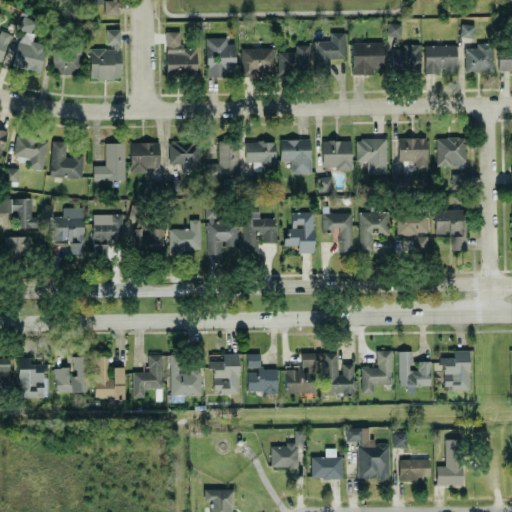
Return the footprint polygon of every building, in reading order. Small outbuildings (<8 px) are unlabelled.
[(118,13),(117,0),(103,0),(104,13),(118,13)] [(399,36),(400,22),(387,21),(386,34),(399,36)] [(472,36),(473,23),(460,22),(459,34),(472,36)] [(0,59),(10,31),(0,26),(0,59)] [(120,77),(119,28),(105,28),(105,46),(86,46),(87,78),(120,77)] [(164,74),(195,75),(196,46),(179,46),(180,30),(165,30),(164,74)] [(343,57),(344,31),(329,31),(329,40),(314,39),(313,73),(329,73),(330,57),(343,57)] [(234,42),(225,42),(225,36),(205,36),(204,75),(224,75),(224,69),(234,69),(234,42)] [(39,71),(44,43),(17,38),(11,65),(39,71)] [(372,72),(372,66),(382,66),(382,41),(351,41),(351,73),(372,72)] [(463,70),(491,70),(492,42),(475,41),(475,46),(464,46),(463,70)] [(308,43),(294,43),(294,50),(276,50),(277,71),(309,71),(308,43)] [(419,43),(401,43),(401,47),(391,47),(390,70),(418,71),(419,43)] [(423,43),(424,70),(444,70),(444,72),(456,72),(455,43),(423,43)] [(56,70),(77,74),(82,50),(61,45),(56,70)] [(240,46),(240,74),(273,74),(272,46),(240,46)] [(496,69),(511,68),(511,49),(496,49),(496,69)] [(42,168),(46,139),(15,134),(12,153),(30,156),(29,166),(42,168)] [(463,161),(464,136),(435,135),(435,164),(451,164),(451,160),(463,161)] [(397,159),(414,159),(414,168),(426,168),(425,136),(396,136),(397,159)] [(310,171),(309,137),(278,137),(279,159),(290,159),(290,172),(310,171)] [(354,159),(366,160),(366,171),(385,172),(385,137),(355,137),(354,159)] [(49,175),(81,176),(82,153),(64,153),(65,139),(50,138),(49,175)] [(350,138),(320,139),(321,165),(334,165),(334,169),(351,168),(350,138)] [(217,161),(205,161),(206,177),(237,176),(236,139),(216,140),(217,161)] [(159,166),(158,140),(128,141),(129,170),(146,170),(146,166),(159,166)] [(199,171),(199,140),(167,140),(168,162),(180,161),(180,172),(199,171)] [(274,140),(244,140),(244,161),(246,160),(246,169),(274,168),(274,140)] [(124,178),(123,141),(104,141),(104,164),(92,164),(92,179),(124,178)] [(18,166),(2,166),(2,179),(17,180),(18,166)] [(464,172),(451,172),(451,187),(464,187),(464,172)] [(316,175),(317,190),(332,189),(331,174),(316,175)] [(163,178),(148,177),(147,188),(163,189),(163,178)] [(31,197),(13,196),(12,226),(39,226),(39,215),(30,215),(31,197)] [(9,197),(0,197),(0,210),(9,211),(9,197)] [(82,205),(64,206),(64,215),(52,215),(53,238),(69,238),(70,254),(83,254),(82,205)] [(205,252),(220,252),(221,244),(236,244),(236,221),(214,220),(215,205),(206,205),(205,252)] [(464,248),(464,208),(433,208),(433,233),(450,233),(450,248),(464,248)] [(312,251),(312,211),(289,210),(289,236),(282,236),(282,244),(296,244),(296,251),(312,251)] [(388,233),(387,210),(358,210),(358,249),(371,249),(371,233),(388,233)] [(351,250),(350,211),(320,211),(321,228),(332,228),(332,239),(337,239),(337,250),(351,250)] [(275,241),(274,216),(257,216),(257,212),(242,213),(243,242),(255,241),(255,233),(261,233),(262,241),(275,241)] [(121,213),(92,214),(92,255),(106,254),(106,238),(122,238),(121,213)] [(426,230),(426,213),(395,214),(396,237),(400,236),(400,248),(426,248),(426,235),(417,235),(417,230),(426,230)] [(199,218),(188,218),(188,227),(168,227),(167,250),(199,251),(199,218)] [(162,250),(162,226),(133,227),(134,250),(162,250)] [(29,234),(3,235),(4,254),(29,254),(29,234)] [(390,348),(375,348),(375,365),(359,365),(360,391),(372,391),(372,383),(391,382),(390,348)] [(468,388),(468,348),(452,348),(452,355),(435,356),(436,375),(442,374),(442,388),(468,388)] [(397,349),(397,384),(429,384),(429,359),(411,360),(411,349),(397,349)] [(207,359),(208,366),(212,366),(212,391),(238,390),(237,351),(221,352),(221,359),(207,359)] [(284,391),(314,390),(313,351),(300,351),(300,367),(283,368),(284,391)] [(338,351),(320,351),(320,392),(352,392),(352,362),(338,362),(338,351)] [(246,391),(276,390),(276,367),(259,367),(259,352),(245,352),(245,368),(246,368),(246,391)] [(147,353),(148,370),(131,370),(132,395),(144,395),(143,387),(162,386),(161,353),(147,353)] [(200,367),(180,368),(180,353),(168,353),(170,393),(200,393),(200,367)] [(86,389),(85,354),(72,354),(72,365),(54,366),(54,390),(86,389)] [(123,396),(123,365),(112,365),(113,377),(107,377),(106,354),(92,354),(93,396),(123,396)] [(16,356),(18,396),(43,395),(42,362),(29,363),(29,355),(16,356)] [(0,394),(6,394),(6,370),(8,370),(9,356),(0,356),(0,394)] [(387,440),(368,440),(367,426),(345,426),(345,440),(356,440),(356,477),(378,477),(378,481),(388,480),(387,440)] [(297,465),(296,444),(302,443),(302,428),(293,429),(293,443),(269,443),(270,465),(297,465)] [(405,445),(405,431),(391,431),(392,446),(405,445)] [(443,464),(435,464),(434,483),(460,483),(461,437),(444,437),(443,464)] [(334,446),(324,447),(324,455),(309,455),(310,477),(341,476),(340,454),(334,454),(334,446)] [(428,457),(397,458),(398,478),(428,477),(428,457)] [(209,511),(231,511),(231,487),(203,487),(203,501),(209,500),(209,511)]
